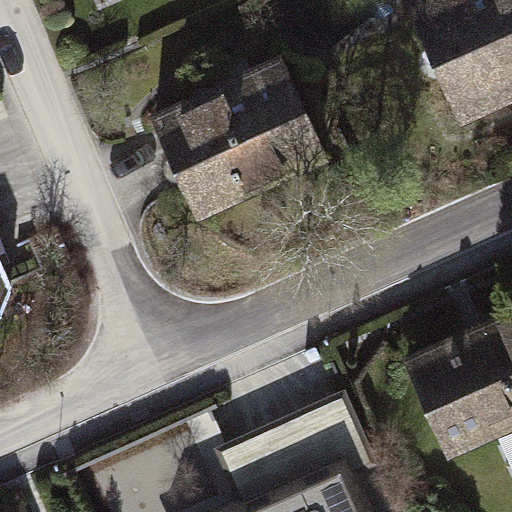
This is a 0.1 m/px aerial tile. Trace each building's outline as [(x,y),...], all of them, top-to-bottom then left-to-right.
[(116,0),(123,14),(159,0),(116,0)] [(511,0),(463,0),(424,17),(469,120),(511,101),(511,0)] [(281,54),(150,115),(198,218),(329,157),(281,54)] [(0,323),(20,282),(0,235),(0,323)] [(511,307),(401,359),(452,470),(511,442),(511,307)] [(253,509),(246,511),(364,511),(348,476),(376,463),(344,393),(225,447),(253,509)]
